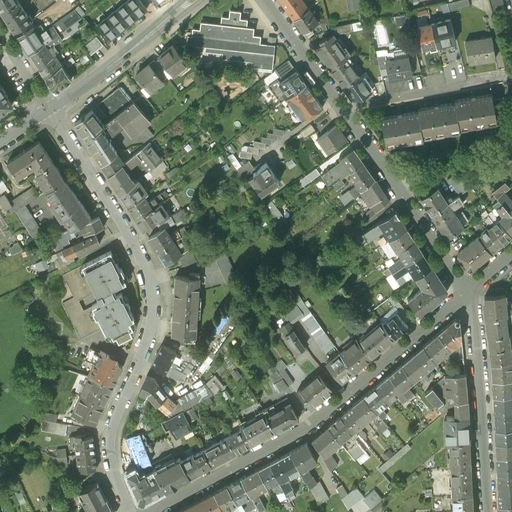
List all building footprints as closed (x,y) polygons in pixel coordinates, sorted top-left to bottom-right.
[(30,20),(16,0),(0,0),(0,9),(14,31),(30,20)] [(128,0),(125,3),(137,17),(147,9),(138,0),(128,0)] [(279,0),(286,9),(298,0),(279,0)] [(308,9),(301,0),(298,0),(286,9),(293,19),(308,9)] [(364,7),(362,0),(345,0),(348,11),(364,7)] [(469,6),(467,0),(460,0),(448,3),(450,11),(469,6)] [(489,0),(493,16),(505,14),(501,0),(489,0)] [(137,17),(125,3),(116,10),(127,25),(137,17)] [(308,8),(308,9),(293,19),(303,32),(318,22),(308,8)] [(52,25),(53,26),(59,33),(74,21),(80,17),(74,9),(52,25)] [(127,25),(116,10),(106,18),(118,32),(127,25)] [(228,18),(221,17),(220,24),(200,22),(200,30),(192,29),(191,36),(187,36),(185,47),(205,49),(205,54),(222,56),(222,61),(251,64),(250,69),(271,72),(274,45),(267,44),(259,43),(260,36),(252,35),(253,28),(246,27),(247,20),(239,19),(240,12),(229,11),(228,18)] [(397,26),(406,25),(404,15),(395,17),(397,26)] [(118,32),(106,18),(97,26),(108,40),(118,32)] [(455,41),(450,20),(431,24),(431,25),(436,46),(441,44),(442,47),(446,46),(445,44),(455,41)] [(59,33),(54,36),(58,42),(79,28),(74,21),(59,33)] [(360,21),(335,27),(336,34),(361,28),(360,21)] [(39,37),(46,32),(40,24),(34,29),(39,37)] [(437,50),(436,46),(431,25),(418,28),(423,48),(429,47),(430,52),(437,50)] [(18,37),(29,55),(54,36),(59,33),(53,26),(46,32),(39,37),(34,29),(32,27),(18,37)] [(315,49),(329,69),(346,57),(350,54),(345,47),(343,48),(333,35),(327,39),(326,37),(319,42),(321,45),(315,49)] [(53,45),(58,42),(54,36),(29,55),(37,67),(53,56),(48,48),(53,45)] [(103,45),(96,37),(83,47),(90,56),(103,45)] [(267,37),(267,44),(274,45),(275,38),(267,37)] [(465,42),(469,63),(495,59),(491,38),(465,42)] [(53,56),(55,54),(58,52),(53,45),(48,48),(53,56)] [(172,45),(158,57),(159,58),(167,68),(173,75),(188,63),(178,51),(177,51),(172,45)] [(37,67),(45,79),(62,65),(63,64),(55,54),(53,56),(37,67)] [(86,54),(79,59),(83,64),(90,59),(86,54)] [(377,57),(377,58),(378,63),(379,69),(386,68),(385,61),(386,61),(385,56),(377,57)] [(329,69),(343,88),(360,76),(346,57),(329,69)] [(408,57),(386,61),(385,61),(386,68),(389,80),(411,76),(408,57)] [(71,58),(65,63),(67,66),(68,66),(74,62),(71,58)] [(167,68),(159,58),(154,62),(161,70),(162,72),(167,68)] [(153,60),(148,64),(156,74),(161,70),(154,62),(153,60)] [(279,78),(277,78),(280,82),(296,71),(288,60),(274,71),(279,78)] [(163,83),(156,74),(148,64),(135,75),(140,81),(137,83),(140,86),(143,84),(150,93),(163,83)] [(71,80),(62,65),(45,79),(53,91),(57,91),(71,80)] [(265,79),(269,85),(277,78),(279,78),(274,71),(265,79)] [(282,93),(286,98),(305,84),(296,71),(280,82),(279,83),(282,88),(283,87),(286,91),(282,93)] [(360,76),(343,88),(351,99),(360,97),(363,95),(364,97),(371,91),(360,76)] [(280,103),(286,98),(282,93),(286,91),(283,87),(282,88),(279,83),(280,82),(277,78),(269,85),(267,86),(280,103)] [(0,115),(7,110),(11,107),(11,103),(9,99),(10,99),(0,84),(0,115)] [(286,98),(303,122),(323,107),(305,84),(286,98)] [(104,126),(132,104),(119,88),(97,106),(103,113),(97,118),(104,126)] [(459,131),(458,129),(496,122),(494,111),(492,100),(491,94),(453,100),(454,102),(417,109),(417,111),(380,117),(385,146),(422,139),(422,137),(459,131)] [(494,111),(511,107),(511,96),(492,100),(494,111)] [(133,102),(132,104),(104,126),(100,128),(107,139),(112,135),(122,127),(122,128),(125,126),(132,136),(136,133),(143,142),(153,134),(145,125),(150,121),(133,102)] [(74,124),(85,141),(100,128),(104,126),(97,118),(91,110),(74,124)] [(314,130),(310,124),(299,132),(303,138),(314,130)] [(346,140),(336,125),(318,138),(328,153),(346,140)] [(116,152),(107,139),(100,128),(85,141),(101,165),(116,152)] [(241,147),(240,156),(251,158),(252,152),(257,153),(258,148),(264,149),(265,143),(271,144),(272,139),(277,139),(278,135),(283,135),(284,130),(273,128),(273,133),(268,132),(267,137),(262,137),(261,142),(254,141),(253,147),(244,145),(241,147)] [(33,167),(37,173),(53,162),(39,141),(7,163),(12,170),(14,173),(18,178),(22,175),(24,178),(27,176),(25,174),(30,170),(30,169),(33,167)] [(134,183),(126,171),(140,159),(149,171),(163,160),(148,143),(123,163),(108,176),(120,195),(134,183)] [(231,144),(227,147),(232,154),(236,151),(231,144)] [(339,159),(341,161),(346,168),(346,167),(349,172),(351,170),(362,162),(353,149),(339,159)] [(101,165),(108,176),(123,163),(116,152),(101,165)] [(231,162),(236,169),(244,163),(240,158),(237,160),(236,158),(231,162)] [(295,164),(291,158),(285,163),(289,168),(295,164)] [(163,160),(149,171),(144,175),(147,179),(166,164),(163,160)] [(253,171),(256,169),(248,160),(244,163),(236,169),(244,181),(249,177),(254,173),(253,171)] [(340,179),(349,172),(346,167),(346,168),(341,161),(321,176),(327,185),(339,176),(340,179)] [(35,175),(45,191),(63,179),(53,162),(37,173),(35,175)] [(272,171),(266,162),(256,169),(253,171),(254,173),(249,177),(261,193),(279,181),(272,171)] [(357,185),(349,191),(353,197),(374,179),(362,162),(351,170),(356,177),(352,180),(357,185)] [(165,174),(168,178),(178,171),(175,167),(165,174)] [(320,174),(316,168),(298,181),(302,186),(320,174)] [(457,172),(446,179),(457,192),(459,195),(470,188),(457,172)] [(0,187),(4,194),(9,191),(0,176),(0,187)] [(63,219),(71,229),(74,228),(78,226),(90,217),(63,179),(45,191),(52,202),(50,204),(61,220),(63,219)] [(331,186),(335,191),(344,184),(340,179),(331,186)] [(414,191),(420,199),(437,188),(431,179),(414,191)] [(120,195),(128,207),(144,196),(147,194),(138,180),(134,183),(120,195)] [(360,193),(371,208),(375,214),(389,202),(375,180),(360,193)] [(491,192),(494,195),(501,203),(508,212),(511,208),(508,205),(511,203),(502,193),(509,188),(503,181),(491,192)] [(12,205),(15,211),(24,205),(38,196),(32,186),(9,201),(12,205)] [(420,199),(431,215),(447,203),(445,200),(442,197),(445,195),(442,191),(440,193),(437,188),(420,199)] [(338,197),(344,205),(353,197),(349,191),(348,189),(338,197)] [(128,207),(136,219),(160,202),(168,197),(164,191),(148,202),(144,196),(128,207)] [(445,200),(447,203),(458,196),(459,195),(457,192),(445,200)] [(0,201),(5,210),(12,205),(9,201),(4,194),(0,196),(0,201)] [(492,204),(495,209),(501,203),(494,195),(490,199),(493,203),(492,204)] [(431,215),(438,226),(455,215),(450,208),(454,208),(462,202),(458,196),(447,203),(431,215)] [(277,224),(285,219),(271,200),(264,206),(277,224)] [(169,216),(160,202),(136,219),(143,230),(159,219),(160,221),(169,216)] [(504,216),(498,221),(511,236),(511,234),(511,216),(508,212),(501,203),(495,209),(500,215),(504,216)] [(43,233),(24,205),(15,211),(33,239),(43,233)] [(370,218),(375,214),(371,208),(366,213),(370,218)] [(388,241),(389,240),(406,228),(395,211),(362,233),(368,241),(384,230),(388,237),(386,239),(388,241)] [(463,227),(455,215),(438,226),(446,239),(463,227)] [(500,245),(511,236),(498,221),(493,224),(486,216),(480,221),(486,228),(500,245)] [(78,226),(74,228),(77,234),(86,230),(89,234),(103,227),(99,217),(78,226)] [(184,227),(178,230),(182,236),(187,234),(184,227)] [(68,238),(77,234),(74,228),(71,229),(49,239),(56,253),(62,250),(71,245),(68,238)] [(148,238),(156,251),(171,242),(181,237),(182,236),(178,230),(172,233),(170,235),(164,228),(148,238)] [(415,241),(406,228),(389,240),(397,253),(398,252),(415,241)] [(491,253),(500,245),(486,228),(481,232),(481,235),(478,238),(491,253)] [(71,245),(62,250),(66,259),(72,255),(99,242),(96,234),(71,245)] [(377,240),(380,246),(388,241),(386,239),(384,236),(377,240)] [(189,249),(181,237),(171,242),(156,251),(165,264),(178,256),(189,249)] [(478,237),(457,255),(466,269),(471,270),(491,253),(478,238),(478,237)] [(389,240),(388,241),(380,246),(388,258),(397,253),(389,240)] [(12,246),(8,248),(11,255),(23,250),(17,241),(13,243),(12,246)] [(422,252),(415,241),(398,252),(402,259),(399,260),(383,271),(387,277),(392,274),(422,252)] [(197,260),(189,249),(178,256),(184,265),(197,260)] [(74,261),(72,255),(66,259),(62,250),(56,253),(48,256),(51,262),(54,261),(58,270),(74,261)] [(214,255),(226,283),(237,278),(225,250),(214,255)] [(133,327),(130,321),(134,319),(129,307),(130,307),(127,300),(125,301),(121,292),(116,295),(113,289),(126,282),(122,276),(124,275),(121,268),(119,269),(110,251),(82,266),(95,293),(97,297),(98,296),(100,302),(92,306),(94,310),(92,311),(96,318),(97,318),(103,328),(105,333),(110,331),(113,337),(116,336),(118,341),(132,334),(130,329),(133,327)] [(422,252),(392,274),(395,279),(407,271),(409,269),(413,276),(430,264),(422,252)] [(39,272),(49,267),(44,258),(34,263),(39,272)] [(79,301),(95,293),(82,266),(62,276),(73,298),(62,303),(80,339),(103,328),(97,318),(96,318),(92,311),(94,310),(92,306),(83,311),(79,301)] [(415,278),(422,288),(408,300),(421,315),(446,294),(446,288),(431,266),(415,278)] [(394,290),(413,276),(409,269),(407,271),(395,279),(392,274),(387,277),(386,278),(394,290)] [(172,335),(186,335),(185,339),(196,340),(197,315),(200,315),(201,297),(198,297),(199,273),(189,272),(189,276),(175,275),(172,335)] [(249,294),(262,282),(259,278),(245,290),(249,294)] [(327,286),(322,278),(317,281),(322,289),(327,286)] [(483,302),(485,318),(505,315),(511,313),(511,302),(511,303),(508,306),(504,306),(504,302),(505,299),(505,293),(491,295),(484,296),(485,301),(483,302)] [(284,315),(289,322),(302,313),(304,315),(309,311),(307,307),(304,302),(298,294),(279,308),(284,315)] [(392,294),(387,298),(393,306),(378,319),(381,321),(383,324),(396,313),(403,307),(392,294)] [(403,307),(396,313),(404,322),(411,316),(403,307)] [(304,315),(300,317),(314,337),(313,338),(325,353),(335,345),(309,311),(304,315)] [(396,313),(383,324),(394,337),(407,326),(404,322),(396,313)] [(280,327),(285,335),(293,329),(289,322),(284,315),(281,317),(286,323),(280,327)] [(485,318),(488,336),(507,333),(506,323),(505,315),(485,318)] [(459,321),(455,319),(437,334),(450,349),(454,345),(461,340),(459,321)] [(370,358),(394,337),(383,324),(381,321),(358,341),(370,358)] [(306,349),(293,329),(285,335),(298,354),(306,349)] [(488,336),(489,350),(510,347),(509,343),(508,333),(507,333),(488,336)] [(437,334),(422,346),(435,361),(437,363),(439,361),(437,359),(450,349),(437,334)] [(353,372),(370,358),(358,341),(356,339),(339,353),(353,372)] [(463,357),(461,340),(454,345),(455,350),(458,350),(459,357),(463,357)] [(171,367),(168,366),(171,361),(176,352),(162,345),(151,364),(177,378),(182,371),(174,367),(171,367)] [(185,346),(181,357),(189,361),(193,356),(196,351),(185,346)] [(422,346),(412,355),(424,370),(428,367),(435,361),(422,346)] [(510,352),(510,347),(489,350),(491,363),(511,360),(510,352)] [(84,359),(94,364),(99,353),(89,348),(84,359)] [(198,368),(203,371),(216,354),(211,350),(198,368)] [(94,364),(88,376),(114,384),(122,365),(113,361),(111,365),(106,363),(109,356),(100,352),(99,353),(94,364)] [(341,382),(353,372),(339,353),(339,352),(325,364),(341,382)] [(421,373),(424,370),(412,355),(401,364),(414,379),(421,373)] [(177,378),(181,381),(197,359),(193,356),(189,361),(182,371),(177,378)] [(272,364),(274,365),(288,386),(293,382),(283,369),(287,366),(280,358),(272,364)] [(491,363),(492,380),(511,378),(511,371),(511,360),(491,363)] [(405,387),(414,379),(401,364),(388,374),(401,390),(405,387)] [(457,374),(464,373),(464,364),(456,364),(457,374)] [(278,392),(288,386),(274,365),(272,367),(271,366),(267,368),(267,369),(266,370),(269,375),(268,376),(273,384),(278,392)] [(424,370),(431,379),(435,375),(428,367),(424,370)] [(236,369),(231,373),(236,379),(241,375),(236,369)] [(424,370),(421,373),(428,382),(431,379),(424,370)] [(296,391),(311,408),(333,389),(319,373),(296,391)] [(425,393),(442,413),(454,403),(454,400),(467,399),(464,373),(457,374),(446,375),(425,393)] [(214,374),(205,382),(213,393),(225,387),(214,374)] [(388,374),(375,385),(388,401),(396,394),(401,390),(388,374)] [(80,395),(103,406),(114,384),(88,376),(84,385),(78,383),(75,390),(81,393),(80,395)] [(154,379),(146,376),(139,392),(146,395),(147,393),(157,405),(166,413),(175,404),(174,402),(167,395),(157,384),(158,384),(154,379)] [(511,378),(492,380),(492,396),(511,394),(511,378)] [(209,395),(213,393),(205,382),(180,396),(174,402),(175,404),(166,413),(170,416),(181,410),(202,399),(209,395)] [(381,407),(388,401),(375,385),(363,396),(375,411),(381,407)] [(405,387),(401,390),(407,398),(411,402),(417,398),(408,387),(407,388),(405,387)] [(222,391),(226,398),(230,396),(226,389),(222,391)] [(402,402),(407,398),(401,390),(396,394),(402,402)] [(511,394),(492,396),(493,412),(511,410),(511,394)] [(95,424),(103,406),(80,395),(71,416),(83,422),(84,419),(95,424)] [(212,401),(209,395),(202,399),(205,405),(212,401)] [(363,396),(352,405),(365,421),(370,416),(375,411),(363,396)] [(286,398),(263,410),(275,431),(298,418),(286,398)] [(445,442),(449,442),(469,441),(467,399),(454,400),(454,403),(454,416),(446,416),(447,429),(444,429),(445,442)] [(359,426),(365,421),(352,405),(341,414),(354,430),(359,426)] [(192,406),(184,411),(189,421),(198,416),(192,406)] [(386,414),(381,407),(375,411),(381,418),(386,414)] [(240,425),(242,428),(250,444),(275,431),(263,410),(263,409),(255,413),(256,416),(240,425)] [(192,428),(181,410),(170,416),(161,421),(165,431),(170,428),(176,438),(192,428)] [(511,410),(493,412),(495,430),(511,428),(511,410)] [(40,411),(41,419),(55,422),(57,414),(40,411)] [(370,416),(374,419),(374,422),(382,431),(388,426),(381,418),(375,411),(370,416)] [(340,441),(354,430),(341,414),(327,426),(340,441)] [(67,424),(55,422),(41,419),(40,430),(64,435),(67,424)] [(329,450),(340,441),(327,426),(311,439),(324,454),(329,450)] [(354,430),(357,433),(363,440),(366,438),(364,436),(365,435),(359,426),(354,430)] [(242,428),(219,441),(227,457),(250,444),(242,428)] [(511,428),(495,430),(495,443),(511,442),(511,428)] [(360,464),(369,457),(353,436),(357,433),(354,430),(340,441),(360,464)] [(138,468),(150,463),(139,434),(127,438),(138,468)] [(74,436),(77,455),(94,453),(92,437),(81,438),(81,435),(74,436)] [(212,465),(227,457),(219,441),(203,449),(212,465)] [(470,469),(469,441),(449,442),(450,470),(470,469)] [(289,451),(299,470),(303,467),(317,460),(307,442),(289,451)] [(511,442),(495,443),(496,456),(511,455),(511,442)] [(393,454),(386,460),(378,468),(382,472),(411,448),(407,443),(393,454)] [(66,449),(56,449),(57,457),(58,464),(67,464),(66,449)] [(193,454),(181,460),(190,477),(212,465),(203,449),(193,454)] [(393,454),(389,449),(381,455),(386,460),(393,454)] [(337,464),(329,450),(324,454),(322,457),(329,470),(337,464)] [(283,478),(299,470),(289,451),(269,462),(283,488),(289,498),(293,496),(294,498),(296,497),(287,480),(286,479),(284,480),(283,478)] [(96,469),(94,453),(77,455),(78,471),(96,469)] [(171,454),(151,465),(153,469),(165,490),(190,477),(181,460),(179,458),(174,461),(171,454)] [(511,455),(496,456),(496,473),(511,472),(511,455)] [(277,491),(283,488),(269,462),(257,469),(267,486),(274,482),(274,485),(277,491)] [(304,469),(303,467),(299,470),(318,504),(328,498),(319,481),(315,483),(308,469),(306,469),(304,469)] [(135,468),(126,474),(138,500),(144,502),(165,490),(153,469),(139,476),(135,468)] [(256,492),(267,486),(257,469),(241,477),(256,506),(259,511),(264,508),(256,492)] [(472,494),(470,469),(450,470),(452,496),(472,494)] [(405,478),(409,482),(417,476),(414,472),(405,478)] [(511,472),(496,473),(497,491),(511,490),(511,472)] [(241,511),(244,511),(256,506),(241,477),(227,485),(236,503),(241,511)] [(112,511),(97,482),(76,493),(86,510),(82,511),(112,511)] [(341,484),(336,488),(342,498),(341,499),(347,509),(363,496),(355,487),(347,494),(341,484)] [(227,485),(214,492),(224,509),(230,506),(236,503),(227,485)] [(277,491),(276,491),(282,502),(289,498),(283,488),(277,491)] [(511,490),(497,491),(498,506),(511,504),(511,490)] [(21,491),(15,494),(20,504),(26,501),(21,491)] [(214,492),(177,511),(176,511),(218,511),(224,509),(214,492)] [(372,493),(363,500),(372,511),(374,511),(381,507),(378,502),(379,501),(372,493)] [(472,511),(472,494),(452,496),(452,511),(472,511)] [(233,511),(239,511),(241,511),(236,503),(230,506),(233,511)]
